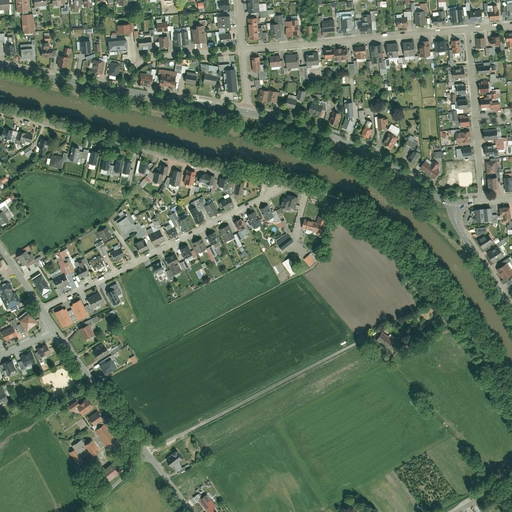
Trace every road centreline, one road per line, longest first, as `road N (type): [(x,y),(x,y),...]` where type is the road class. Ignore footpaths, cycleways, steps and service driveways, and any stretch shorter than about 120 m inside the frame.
road 1 (residential): [(0,108),(275,182)]
road 2 (tertiary): [(248,112),(0,65)]
road 3 (tertiary): [(456,204),(339,138),(248,112)]
road 4 (residential): [(468,29),(241,50)]
road 5 (residential): [(136,262),(264,198),(275,182)]
road 6 (tertiary): [(511,309),(455,220),(456,204)]
